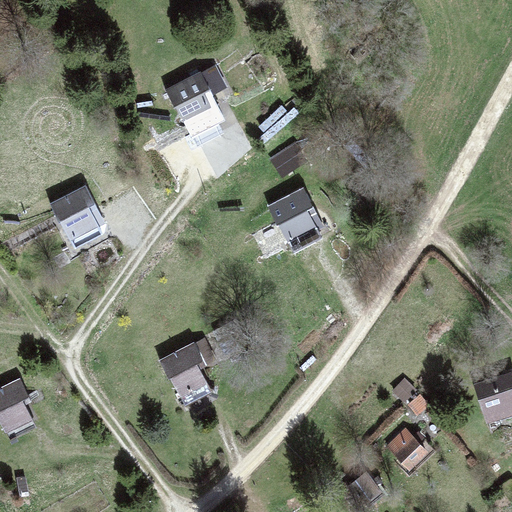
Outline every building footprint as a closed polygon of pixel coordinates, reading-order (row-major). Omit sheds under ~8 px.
[(356,66),(372,40),(358,32),(343,59),(356,66)] [(207,86),(198,70),(164,88),(191,133),(218,119),(204,94),(208,91),(206,87),(207,86)] [(273,158),(282,171),(302,158),(297,150),(301,147),(297,139),(286,145),(288,149),(273,158)] [(69,236),(96,222),(89,208),(95,205),(84,184),(50,201),(69,236)] [(302,186),(266,205),(292,250),(320,236),(305,207),(311,204),(302,186)] [(199,365),(205,361),(201,355),(209,350),(201,335),(158,359),(185,403),(212,388),(199,365)] [(511,374),(477,387),(487,416),(511,407),(511,374)] [(0,386),(0,418),(6,429),(32,415),(25,401),(31,398),(20,376),(7,383),(0,386)] [(420,411),(428,404),(417,393),(412,396),(415,400),(413,402),(420,411)] [(415,437),(408,430),(392,446),(411,466),(427,450),(420,442),(424,437),(420,433),(415,437)] [(364,498),(379,487),(367,472),(353,483),(364,498)]
